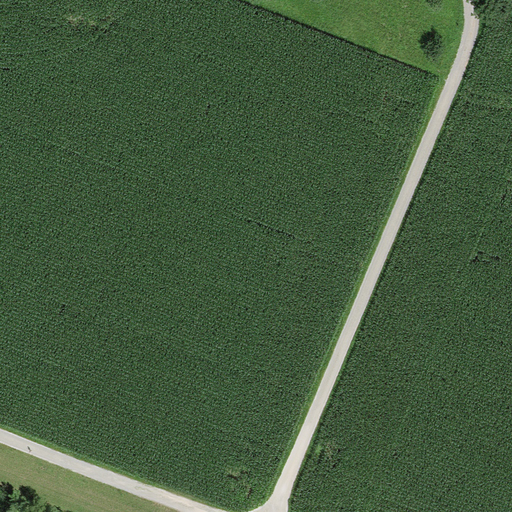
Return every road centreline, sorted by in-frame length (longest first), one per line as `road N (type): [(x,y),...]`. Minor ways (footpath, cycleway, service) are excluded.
road 1 (track): [(466,0),(469,23),(270,511)]
road 2 (track): [(214,511),(0,434)]
